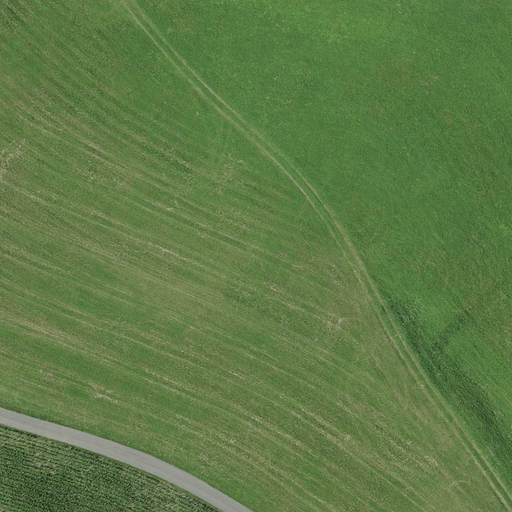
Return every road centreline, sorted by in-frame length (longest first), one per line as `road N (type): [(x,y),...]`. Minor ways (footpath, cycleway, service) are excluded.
road 1 (track): [(507,511),(296,175),(153,37),(126,0)]
road 2 (track): [(233,511),(171,477),(0,415)]
